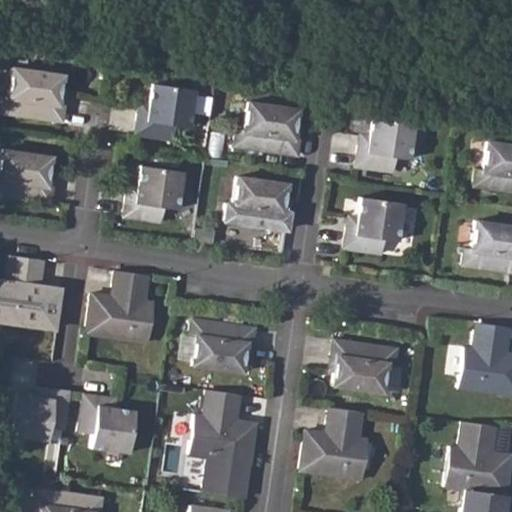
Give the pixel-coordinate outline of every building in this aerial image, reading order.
[(0,91),(0,111),(60,120),(64,93),(60,93),(61,81),(62,81),(63,74),(12,65),(8,93),(0,91)] [(144,114),(137,113),(134,133),(170,138),(172,126),(185,128),(192,90),(149,84),(146,103),(144,114)] [(235,128),(233,145),(294,155),(299,125),(293,124),(294,121),(295,110),(246,102),(241,129),(235,128)] [(364,146),(357,146),(354,165),(390,170),(392,156),(406,158),(411,120),(369,113),(365,136),(364,146)] [(475,168),(473,185),(511,190),(511,144),(487,141),(483,169),(475,168)] [(0,195),(47,203),(51,174),(45,174),(48,158),(0,150),(0,195)] [(130,196),(124,195),(121,214),(157,219),(159,207),(173,209),(179,173),(135,166),(132,186),(130,196)] [(224,200),(221,218),(235,220),(282,227),(287,198),(281,197),(282,187),(284,182),(235,174),(231,201),(224,200)] [(353,228),(345,228),(342,247),(379,252),(380,239),(395,241),(401,202),(358,197),(355,218),(353,228)] [(462,247),(460,264),(511,271),(511,227),(474,222),(471,248),(462,247)] [(40,258),(7,254),(4,280),(0,278),(0,318),(50,327),(56,288),(36,285),(40,258)] [(146,274),(111,269),(107,294),(87,292),(81,333),(142,340),(149,301),(142,300),(146,274)] [(191,318),(186,347),(191,347),(189,363),(238,370),(243,344),(250,344),(253,327),(191,318)] [(507,326),(473,321),(469,344),(463,343),(456,384),(511,392),(511,350),(503,350),(507,326)] [(329,338),(324,373),(328,373),(327,383),(378,391),(382,364),(389,365),(391,347),(329,338)] [(44,395),(33,394),(11,391),(5,433),(45,438),(47,423),(60,425),(65,391),(45,388),(44,395)] [(236,393),(204,388),(200,414),(192,413),(186,453),(246,462),(252,421),(232,419),(234,406),(236,393)] [(102,396),(81,393),(75,429),(89,431),(87,445),(123,450),(130,409),(109,405),(100,404),(102,396)] [(297,466),(296,469),(359,478),(366,437),(357,436),(361,410),(326,406),(322,431),(302,429),(297,466)] [(492,425),(460,420),(456,446),(448,446),(445,463),(444,468),(442,486),(502,494),(508,454),(488,451),(492,425)] [(495,448),(511,450),(511,448),(511,425),(497,424),(495,448)] [(36,486),(31,511),(96,511),(98,496),(36,486)] [(224,511),(225,509),(199,505),(188,503),(187,511),(224,511)]
